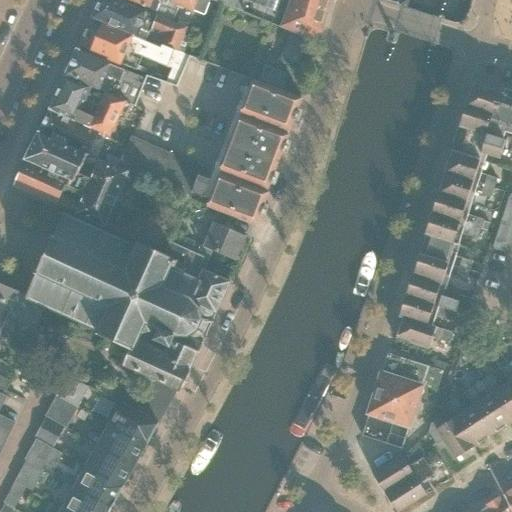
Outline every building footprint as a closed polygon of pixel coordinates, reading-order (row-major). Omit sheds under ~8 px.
[(145,20),(148,13),(114,0),(100,0),(92,20),(147,42),(151,32),(149,31),(145,20)] [(156,17),(148,13),(145,20),(149,31),(151,32),(147,42),(152,44),(153,41),(183,53),(189,38),(192,31),(186,28),(186,27),(172,22),(179,6),(194,12),(194,10),(204,14),(209,0),(127,0),(158,11),(157,15),(156,17)] [(209,0),(289,32),(308,39),(318,43),(323,26),(317,22),(323,0),(209,0)] [(396,0),(385,38),(386,42),(389,44),(394,44),(397,41),(407,2),(407,0),(396,0)] [(440,16),(438,18),(430,43),(430,46),(432,47),(434,47),(436,45),(443,20),(444,18),(444,17),(442,16),(440,16)] [(152,44),(147,42),(92,20),(79,47),(121,64),(128,48),(134,51),(134,53),(138,55),(135,64),(163,75),(165,66),(171,68),(166,83),(178,87),(190,55),(183,53),(153,41),(152,44)] [(299,65),(308,39),(289,32),(280,58),(299,65)] [(135,105),(145,80),(77,51),(66,76),(135,105)] [(109,138),(126,102),(66,77),(50,110),(109,138)] [(206,208),(255,226),(268,193),(266,192),(288,135),(287,135),(301,98),(253,80),(220,168),(221,168),(206,208)] [(395,339),(428,350),(432,338),(448,343),(452,332),(432,326),(435,316),(452,322),(459,302),(442,296),(445,287),(446,288),(449,275),(466,281),(469,271),(478,274),(482,264),(456,256),(459,244),(458,244),(461,234),(478,239),(484,220),(468,215),(474,193),(491,198),(497,179),(481,173),(486,155),(499,159),(505,141),(502,140),(505,133),(511,134),(511,145),(510,152),(511,152),(511,99),(503,97),(503,95),(472,85),(459,128),(462,129),(455,152),(452,151),(425,235),(426,236),(413,275),(412,274),(398,318),(402,319),(395,339)] [(97,160),(100,152),(91,148),(92,145),(79,140),(85,127),(49,111),(38,133),(97,160)] [(76,214),(80,206),(81,203),(60,194),(65,184),(82,192),(97,160),(38,134),(25,160),(26,160),(13,186),(56,204),(76,214)] [(202,197),(210,180),(199,176),(202,168),(131,136),(117,168),(189,198),(192,193),(202,197)] [(104,228),(128,174),(100,162),(76,214),(104,228)] [(511,255),(511,253),(511,197),(508,196),(492,249),(511,255)] [(36,329),(44,308),(97,332),(96,335),(130,350),(123,366),(153,380),(136,410),(160,421),(177,390),(181,391),(204,340),(206,338),(205,337),(212,323),(213,323),(213,321),(230,282),(203,271),(165,253),(163,257),(58,212),(21,292),(21,293),(0,284),(0,335),(8,316),(36,329)] [(165,253),(203,271),(211,251),(234,261),(245,237),(214,223),(203,247),(199,246),(196,251),(190,249),(188,254),(168,244),(165,253)] [(61,329),(64,322),(55,318),(52,325),(61,329)] [(511,368),(508,363),(507,364),(498,350),(491,355),(499,369),(508,383),(505,385),(511,395),(511,368)] [(378,384),(418,397),(433,402),(443,371),(387,354),(378,384)] [(297,440),(336,366),(324,360),(285,434),(297,440)] [(511,422),(511,395),(505,385),(499,389),(490,375),(481,381),(490,395),(486,397),(505,427),(511,422)] [(85,394),(63,382),(61,387),(56,395),(77,407),(85,394)] [(409,427),(418,397),(378,384),(368,414),(369,414),(362,436),(401,449),(408,427),(409,427)] [(505,427),(486,397),(481,401),(472,386),(463,392),(472,407),(467,409),(486,439),(505,427)] [(50,406),(72,418),(77,407),(56,395),(50,406)] [(486,439),(467,409),(463,412),(454,398),(445,404),(454,418),(448,422),(467,451),(486,439)] [(109,425),(147,446),(159,424),(121,403),(109,425)] [(232,408),(174,511),(198,511),(250,418),(232,408)] [(467,451),(448,422),(444,424),(440,418),(435,410),(426,416),(430,424),(428,432),(436,445),(443,441),(454,459),(467,451)] [(0,415),(0,441),(5,444),(15,423),(0,415)] [(40,427),(58,438),(64,428),(45,418),(40,427)] [(97,446),(135,467),(147,446),(109,425),(97,446)] [(135,467),(97,446),(86,467),(123,488),(130,476),(135,467)] [(26,461),(42,469),(46,462),(28,452),(24,460),(26,461)] [(385,494),(428,466),(423,457),(408,467),(402,457),(373,475),(385,494)] [(428,466),(385,494),(396,511),(397,511),(426,494),(420,484),(434,475),(433,473),(443,467),(438,460),(428,466)] [(42,469),(26,461),(20,471),(37,481),(43,470),(42,469)] [(123,488),(86,467),(74,488),(112,509),(123,488)] [(68,511),(109,511),(112,509),(74,488),(63,509),(68,511)] [(511,488),(503,494),(511,508),(511,488)] [(4,504),(13,510),(19,499),(8,492),(2,503),(4,504)] [(480,511),(509,511),(500,496),(485,506),(486,507),(480,511)]
